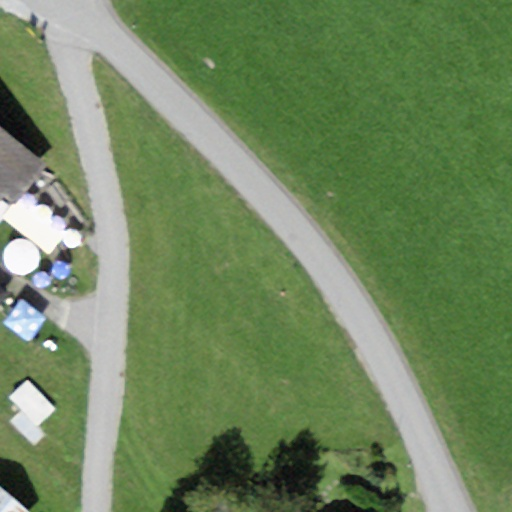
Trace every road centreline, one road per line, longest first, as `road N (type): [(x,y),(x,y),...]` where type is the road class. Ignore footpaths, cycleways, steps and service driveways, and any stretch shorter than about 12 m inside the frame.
road 1 (residential): [(453,511),(404,391),(324,263),(192,120),(55,0)]
road 2 (residential): [(55,0),(113,230),(98,511)]
